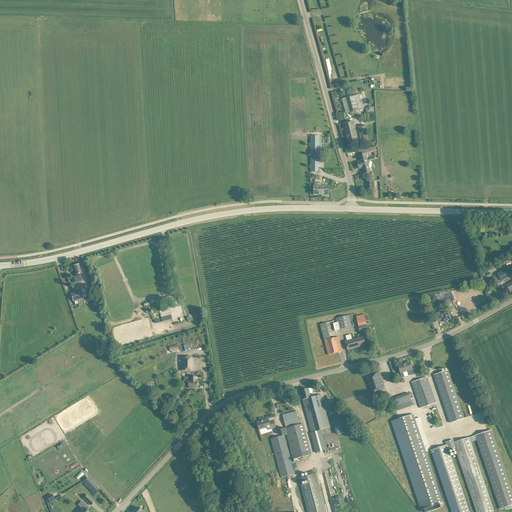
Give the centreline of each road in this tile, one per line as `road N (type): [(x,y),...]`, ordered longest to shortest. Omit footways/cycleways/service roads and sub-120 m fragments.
road 1 (unclassified): [(115,511),(223,403),(429,344),(511,300)]
road 2 (tertiary): [(0,265),(209,216),(351,209)]
road 3 (tertiary): [(351,209),(300,0)]
road 4 (tertiary): [(351,209),(511,212)]
